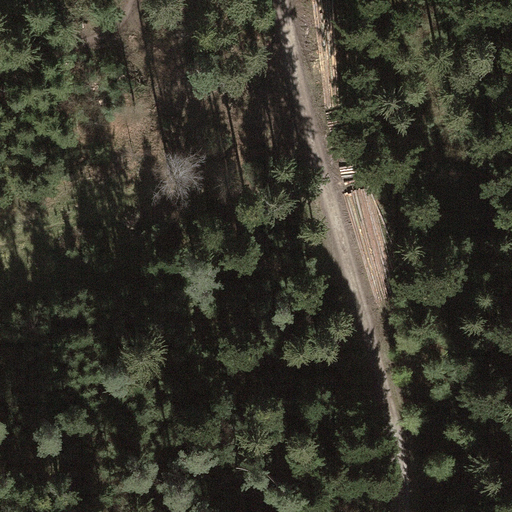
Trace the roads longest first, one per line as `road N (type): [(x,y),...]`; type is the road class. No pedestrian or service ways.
road 1 (track): [(403,511),(403,470),(383,385),(281,0)]
road 2 (track): [(0,77),(98,31),(132,0)]
